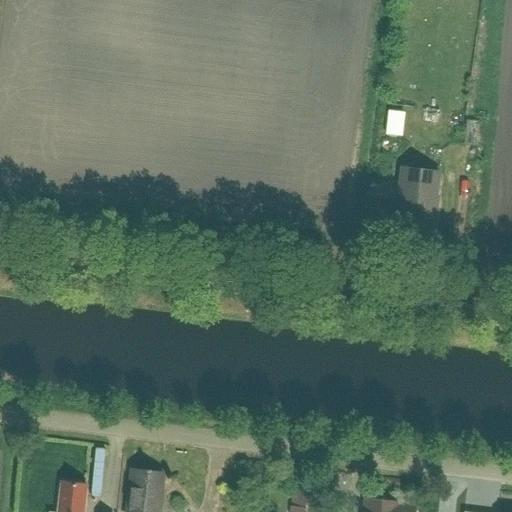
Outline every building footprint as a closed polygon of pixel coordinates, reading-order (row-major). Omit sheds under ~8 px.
[(401,137),(403,114),(388,112),(384,136),(401,137)] [(410,228),(410,234),(433,236),(438,197),(436,197),(438,173),(401,169),(397,201),(408,202),(405,227),(410,228)] [(158,511),(163,473),(132,470),(126,511),(158,511)] [(83,511),(86,485),(61,482),(57,511),(83,511)] [(320,511),(321,508),(314,507),(316,491),(293,489),(290,511),(320,511)] [(413,511),(414,510),(395,508),(396,504),(387,503),(384,498),(378,498),(374,501),(366,500),(364,511),(413,511)]
